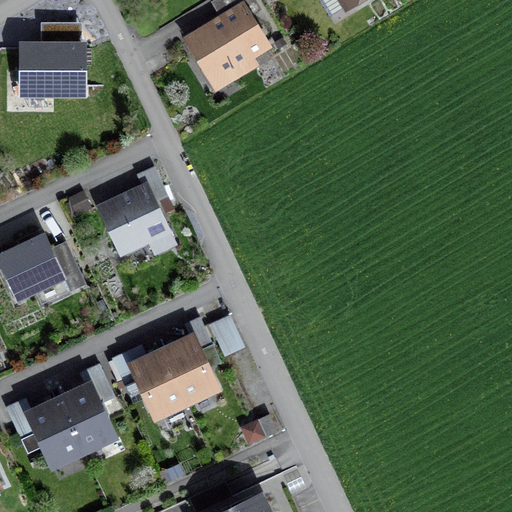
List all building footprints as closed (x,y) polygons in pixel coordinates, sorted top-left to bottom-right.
[(340,0),(351,18),(380,0),(340,0)] [(245,10),(184,46),(217,101),(278,64),(245,10)] [(88,51),(18,51),(17,87),(88,87),(88,51)] [(149,187),(99,209),(122,260),(172,238),(149,187)] [(44,236),(0,256),(0,272),(15,306),(66,283),(44,236)] [(162,351),(187,407),(220,392),(195,337),(162,351)] [(187,407),(162,351),(128,367),(153,422),(187,407)] [(54,399),(81,455),(116,438),(88,382),(54,399)] [(81,455),(54,399),(22,415),(50,471),(81,455)] [(271,414),(259,419),(266,437),(278,433),(271,414)] [(263,511),(257,498),(228,511),(263,511)]
